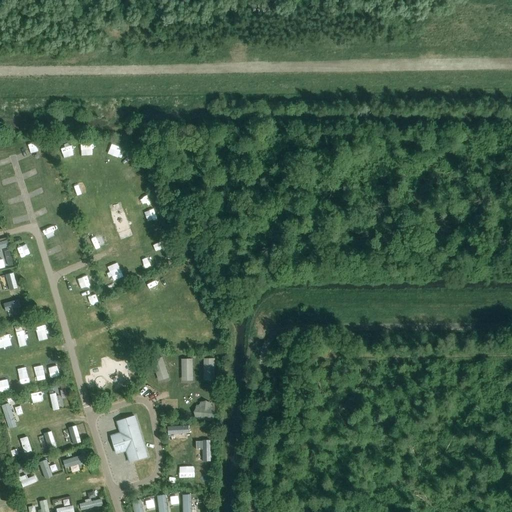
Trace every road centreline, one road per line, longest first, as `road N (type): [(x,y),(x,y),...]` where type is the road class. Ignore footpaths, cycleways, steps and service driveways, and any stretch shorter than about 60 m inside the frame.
road 1 (track): [(511,60),(0,69)]
road 2 (track): [(277,511),(290,357),(511,357)]
